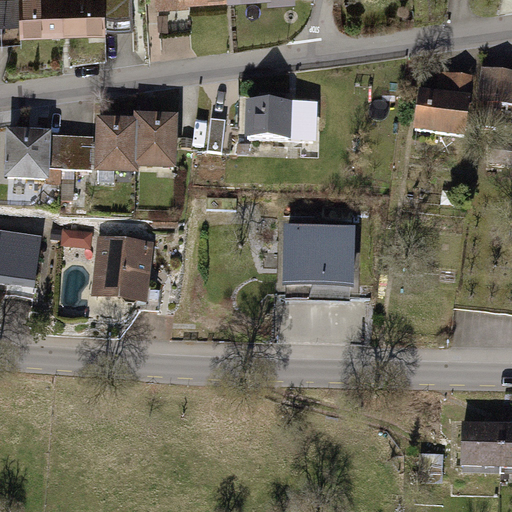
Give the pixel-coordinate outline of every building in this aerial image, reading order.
[(64,28),(63,0),(0,0),(0,31),(25,31),(25,30),(64,28)] [(135,29),(134,0),(63,0),(64,28),(104,28),(104,30),(135,29)] [(159,0),(160,1),(158,1),(161,32),(194,29),(191,0),(159,0)] [(486,72),(485,85),(504,87),(506,75),(486,72)] [(511,75),(506,75),(504,87),(485,85),(479,129),(498,131),(501,107),(511,108),(511,75)] [(451,101),(422,98),(417,133),(466,139),(474,81),(454,78),(451,101)] [(273,107),(251,106),(250,141),(309,144),(311,108),(297,107),(291,108),(285,107),(286,99),(273,99),(273,107)] [(138,120),(138,125),(139,125),(138,163),(175,164),(177,121),(138,120)] [(138,163),(139,125),(138,125),(102,124),(100,174),(101,174),(101,185),(116,186),(117,168),(138,169),(138,163)] [(224,157),(227,127),(213,126),(210,155),(224,157)] [(50,138),(11,136),(10,180),(48,181),(52,185),(62,185),(63,172),(65,142),(50,141),(50,138)] [(79,143),(65,142),(63,172),(78,173),(79,143)] [(96,143),(79,143),(78,173),(94,173),(96,143)] [(511,159),(511,149),(496,148),(494,164),(511,166),(511,159)] [(76,182),(65,182),(65,203),(75,203),(76,182)] [(68,233),(67,243),(94,247),(96,237),(68,233)] [(354,236),(289,234),(288,284),(353,286),(354,236)] [(42,243),(0,237),(0,284),(35,290),(42,243)] [(150,250),(105,245),(100,290),(119,292),(128,304),(136,305),(140,301),(144,301),(150,250)] [(511,284),(460,278),(456,308),(511,315),(511,284)] [(464,468),(502,469),(503,432),(465,431),(464,468)] [(511,431),(503,432),(502,469),(511,469),(511,431)]
